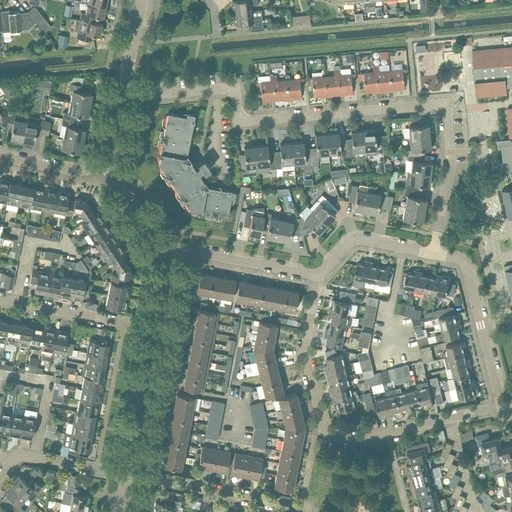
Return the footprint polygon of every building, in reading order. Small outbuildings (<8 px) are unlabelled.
[(235,9),(235,12),(252,11),(252,5),(257,5),(256,0),(237,0),(232,1),(232,9),(235,9)] [(107,7),(87,2),(85,13),(81,12),(80,20),(83,21),(92,21),(93,15),(103,17),(104,12),(106,13),(107,7)] [(35,6),(27,12),(36,22),(37,23),(44,17),(35,6)] [(29,28),(36,22),(27,12),(23,15),(20,16),(20,11),(9,12),(9,10),(0,11),(2,32),(21,30),(29,29),(29,28)] [(252,11),(235,12),(236,16),(233,16),(234,25),(249,23),(249,29),(263,28),(261,10),(252,11)] [(104,24),(92,21),(83,21),(80,20),(76,19),(74,30),(77,31),(76,38),(91,41),(91,40),(89,40),(90,34),(100,36),(101,31),(102,31),(104,24)] [(510,139),(511,138),(511,46),(472,51),(476,97),(507,94),(506,86),(511,85),(511,107),(507,108),(510,139)] [(388,58),(387,51),(379,52),(380,59),(388,58)] [(355,62),(354,54),(345,54),(346,62),(355,62)] [(444,75),(444,65),(422,66),(422,75),(444,75)] [(378,91),(376,67),(372,67),(373,72),(358,74),(358,80),(363,79),(364,92),(378,91)] [(376,67),(378,91),(391,90),(389,71),(379,72),(379,67),(376,67)] [(407,69),(389,71),(391,90),(404,89),(403,76),(408,75),(407,69)] [(326,96),(339,95),(337,71),(335,71),(334,71),(334,76),(325,77),(326,96)] [(340,71),(337,71),(339,95),(352,93),(351,81),(356,80),(355,74),(341,75),(340,71)] [(275,100),(273,76),(270,77),(270,81),(256,83),(257,94),(261,93),(262,101),(275,100)] [(275,100),(288,99),(286,80),(277,81),(276,76),(273,76),(275,100)] [(313,97),(326,96),(325,77),(307,78),(308,84),(312,84),(313,97)] [(70,101),(90,105),(92,94),(82,91),(84,78),(79,78),(71,78),(70,83),(69,89),(73,90),(70,101)] [(286,80),(288,99),(301,98),(300,85),(305,85),(304,78),(286,80)] [(35,79),(34,91),(50,91),(51,79),(35,79)] [(58,117),(63,118),(76,121),(77,115),(88,117),(90,105),(70,101),(68,113),(59,111),(58,117)] [(210,169),(204,159),(198,163),(200,165),(193,170),(184,156),(190,127),(192,127),(195,115),(188,113),(187,117),(173,114),(172,112),(170,113),(168,113),(165,125),(162,125),(162,126),(165,127),(163,138),(160,138),(159,139),(162,140),(160,153),(159,154),(160,156),(159,162),(167,174),(164,176),(165,177),(168,176),(182,196),(179,198),(180,199),(183,198),(191,210),(197,211),(198,212),(200,212),(213,215),(213,218),(214,218),(214,215),(227,217),(228,215),(229,214),(228,212),(231,198),(234,199),(236,191),(223,189),(222,192),(206,189),(196,175),(203,171),(205,173),(210,169)] [(0,125),(6,127),(9,114),(2,113),(2,116),(0,125)] [(22,141),(26,121),(14,119),(15,115),(9,114),(6,127),(12,128),(10,139),(22,141)] [(63,137),(83,141),(85,129),(75,127),(76,121),(63,118),(62,125),(66,125),(63,137)] [(34,143),(36,132),(42,134),(44,121),(38,120),(37,124),(26,121),(22,141),(34,143)] [(50,125),(50,122),(44,121),(42,134),(48,135),(50,125)] [(409,136),(410,138),(429,136),(428,125),(408,126),(409,136)] [(375,129),(363,131),(365,150),(376,149),(377,153),(383,153),(383,149),(382,140),(381,140),(376,140),(375,129)] [(353,151),(365,150),(363,131),(351,132),(352,142),(346,143),(347,156),(354,155),(353,151)] [(339,133),(327,134),(329,154),(340,153),(341,157),(347,156),(346,143),(340,144),(339,133)] [(316,151),(311,151),(312,165),(318,165),(317,155),(329,154),(327,134),(315,135),(316,151)] [(388,135),(381,136),(381,140),(382,140),(383,149),(389,148),(389,145),(388,135)] [(431,148),(429,136),(410,138),(411,150),(407,150),(408,155),(421,155),(420,149),(431,148)] [(81,152),(83,141),(63,137),(61,149),(81,152)] [(511,138),(510,139),(498,140),(498,141),(499,148),(502,148),(503,156),(504,161),(503,161),(507,161),(511,179),(511,187),(502,190),(509,219),(511,218),(511,263),(504,266),(505,270),(511,298),(511,138)] [(304,142),(292,143),(294,163),(294,167),(303,166),(303,173),(312,172),(312,165),(311,151),(305,152),(304,149),(304,142)] [(281,155),(275,156),(276,168),(282,168),(282,170),(294,169),(294,167),(294,163),(292,143),(280,144),(280,151),(281,155)] [(268,145),(256,146),(258,166),(258,173),(270,171),(270,169),(276,168),(275,156),(269,156),(268,145)] [(246,167),(258,166),(256,146),(244,147),(245,158),(239,159),(240,172),(246,171),(246,167)] [(421,161),(421,155),(408,155),(408,160),(412,160),(411,172),(431,174),(432,162),(421,161)] [(378,167),(376,167),(376,173),(385,172),(384,160),(378,161),(378,167)] [(431,174),(411,172),(409,183),(406,183),(405,188),(418,191),(419,185),(429,186),(431,174)] [(0,200),(6,202),(10,183),(11,182),(0,179),(0,200)] [(6,203),(18,205),(22,185),(10,183),(6,202),(6,203)] [(353,209),(364,211),(368,193),(368,191),(357,189),(358,185),(351,184),(349,196),(355,198),(353,209)] [(30,208),(30,206),(34,188),(33,188),(22,185),(18,205),(30,208)] [(30,206),(42,209),(46,188),(34,186),(33,188),(34,188),(30,206)] [(42,209),(54,211),(57,191),(46,188),(42,209)] [(416,197),(418,191),(405,188),(405,189),(403,195),(407,196),(405,207),(424,211),(427,199),(416,197)] [(369,191),(365,212),(377,214),(379,203),(384,204),(385,204),(387,195),(388,191),(381,190),(380,194),(369,191)] [(69,193),(57,191),(54,211),(65,213),(68,200),(69,193)] [(320,202),(312,211),(327,224),(335,215),(327,208),(331,203),(324,197),(322,195),(317,200),(320,202)] [(384,204),(384,208),(390,209),(392,200),(393,196),(387,195),(385,204),(384,204)] [(68,200),(65,213),(73,215),(73,211),(78,212),(84,221),(96,213),(91,207),(90,208),(86,201),(75,199),(75,201),(68,200)] [(422,223),(424,211),(405,207),(402,219),(422,223)] [(244,221),(244,222),(250,223),(249,227),(248,234),(260,236),(262,229),(262,225),(265,226),(268,213),(264,212),(264,216),(252,214),(253,210),(246,209),(246,211),(244,221)] [(266,237),(278,239),(282,220),(282,215),(272,213),(272,210),(268,210),(265,226),(268,226),(266,237)] [(84,221),(81,223),(88,233),(105,222),(98,211),(96,213),(84,221)] [(302,217),(298,218),(302,231),(311,226),(319,233),(327,224),(312,211),(305,219),(302,217)] [(293,222),(282,220),(278,239),(290,242),(292,231),(302,231),(298,218),(294,218),(293,222)] [(112,231),(105,222),(88,233),(95,243),(112,231)] [(119,241),(112,231),(95,243),(102,253),(119,241)] [(125,252),(119,241),(102,253),(108,263),(111,261),(123,253),(123,254),(125,252)] [(112,274),(110,282),(123,285),(123,284),(125,277),(128,278),(130,267),(126,261),(127,260),(123,254),(123,253),(111,261),(117,270),(116,275),(112,274)] [(77,263),(75,269),(88,271),(84,265),(81,260),(77,262),(77,263)] [(364,287),(365,281),(369,261),(364,260),(364,264),(357,263),(353,285),(364,287)] [(365,281),(376,283),(379,267),(373,266),(373,262),(369,261),(365,281)] [(385,268),(379,267),(376,283),(391,285),(394,267),(390,267),(391,265),(385,265),(385,268)] [(35,291),(47,293),(50,273),(32,269),(29,285),(35,286),(35,291)] [(400,287),(414,290),(418,271),(414,270),(413,273),(403,271),(400,287)] [(418,271),(414,290),(425,292),(428,276),(422,275),(423,272),(418,271)] [(63,275),(50,273),(47,293),(58,295),(62,277),(63,275)] [(208,294),(212,276),(200,273),(196,292),(208,294)] [(12,288),(15,276),(11,275),(5,274),(3,286),(12,288)] [(430,293),(436,294),(440,275),(435,274),(434,278),(428,276),(425,292),(424,299),(429,300),(430,293)] [(450,277),(440,275),(436,294),(447,296),(448,291),(454,292),(456,284),(449,283),(450,277)] [(212,276),(208,294),(220,296),(224,278),(212,276)] [(58,297),(70,299),(74,279),(62,277),(58,295),(58,297)] [(236,280),(224,278),(220,296),(232,299),(236,280)] [(86,281),(74,279),(70,299),(82,301),(83,295),(84,290),(85,284),(86,281)] [(235,299),(247,302),(251,283),(239,281),(235,299)] [(110,282),(108,294),(128,298),(131,286),(123,284),(123,285),(110,282)] [(263,286),(251,283),(247,302),(259,304),(263,286)] [(263,286),(259,304),(271,306),(274,288),(263,286)] [(271,306),(283,309),(286,290),(274,288),(271,306)] [(286,290),(283,309),(295,311),(298,292),(286,290)] [(354,301),(356,296),(356,294),(341,291),(339,298),(354,301)] [(126,310),(128,298),(108,294),(106,306),(126,310)] [(366,303),(377,305),(378,299),(367,297),(366,303)] [(330,306),(329,311),(349,315),(351,304),(335,300),(334,307),(330,306)] [(377,305),(366,303),(365,310),(376,312),(377,305)] [(399,314),(406,316),(408,304),(401,303),(399,314)] [(408,304),(406,316),(412,317),(415,306),(408,304)] [(197,319),(216,323),(218,313),(199,309),(197,319)] [(439,317),(445,316),(443,309),(432,312),(433,315),(434,319),(439,318),(439,317)] [(365,310),(363,318),(374,320),(376,312),(365,310)] [(332,316),(331,322),(347,325),(349,315),(329,311),(328,316),(332,316)] [(440,323),(442,328),(460,324),(459,319),(456,320),(454,314),(445,316),(439,317),(439,318),(434,319),(431,320),(433,325),(440,323)] [(373,327),(374,320),(363,318),(362,325),(373,327)] [(423,318),(420,319),(412,321),(414,328),(424,325),(423,322),(423,318)] [(197,319),(195,329),(214,333),(216,323),(197,319)] [(9,323),(0,320),(0,341),(5,343),(9,323)] [(256,333),(275,337),(277,325),(254,320),(252,332),(256,333)] [(347,325),(331,322),(329,328),(326,327),(325,332),(344,336),(347,325)] [(5,343),(16,345),(20,325),(9,323),(5,343)] [(461,328),(460,324),(442,328),(443,334),(435,336),(436,341),(460,335),(458,329),(461,328)] [(20,325),(16,345),(28,347),(29,346),(28,346),(32,327),(20,325)] [(28,346),(29,346),(40,348),(44,328),(32,325),(32,327),(28,346)] [(40,348),(52,350),(56,330),(44,328),(40,348)] [(214,333),(195,329),(193,339),(213,343),(214,333)] [(417,339),(427,336),(425,329),(415,332),(417,339)] [(68,332),(56,330),(52,350),(53,350),(52,354),(63,356),(68,332)] [(342,347),(344,336),(325,332),(324,337),(328,337),(326,344),(342,347)] [(361,332),(360,334),(359,339),(370,341),(371,334),(361,332)] [(256,333),(253,348),(272,348),(275,337),(256,333)] [(429,343),(427,336),(417,339),(418,346),(429,343)] [(445,358),(464,353),(463,347),(466,346),(465,341),(463,342),(462,338),(454,340),(455,344),(446,346),(447,352),(443,353),(445,358)] [(87,352),(107,356),(108,352),(109,352),(112,341),(99,339),(98,342),(89,340),(87,352)] [(211,352),(213,343),(193,339),(191,349),(211,352)] [(370,341),(359,339),(358,346),(369,348),(370,341)] [(419,349),(421,356),(431,353),(430,346),(419,349)] [(275,359),(272,348),(253,348),(257,364),(275,359)] [(191,349),(189,358),(209,362),(211,352),(191,349)] [(328,364),(324,365),(325,369),(345,365),(342,354),(337,355),(336,351),(331,349),(325,351),(327,358),(326,358),(328,364)] [(359,361),(370,358),(368,351),(358,354),(359,361)] [(105,368),(107,356),(87,352),(85,364),(105,368)] [(433,361),(431,353),(421,356),(422,361),(423,363),(433,361)] [(451,368),(470,363),(469,358),(465,359),(464,353),(445,358),(447,369),(451,368)] [(209,362),(189,358),(187,368),(207,372),(209,362)] [(370,358),(359,361),(361,368),(372,366),(370,358)] [(257,364),(260,375),(278,370),(275,359),(257,364)] [(425,372),(423,363),(422,361),(416,363),(418,373),(425,372)] [(470,363),(451,368),(454,378),(469,374),(468,368),(471,367),(470,363)] [(103,379),(105,368),(85,364),(82,376),(84,376),(103,380),(103,379)] [(347,375),(345,365),(325,369),(328,380),(347,375)] [(408,365),(401,366),(404,377),(411,375),(408,365)] [(396,379),(404,377),(401,366),(394,368),(396,379)] [(205,382),(207,372),(187,368),(185,378),(205,382)] [(374,376),(374,374),(373,369),(362,372),(358,373),(360,383),(363,382),(369,381),(370,381),(369,377),(374,376)] [(281,381),(278,370),(260,375),(262,386),(281,381)] [(388,371),(380,373),(383,384),(391,382),(388,371)] [(371,387),(383,384),(380,373),(374,374),(374,376),(369,377),(370,381),(369,381),(371,387)] [(347,375),(328,380),(331,390),(350,386),(348,380),(351,380),(352,375),(352,374),(347,375)] [(469,374),(454,378),(456,389),(475,384),(474,379),(471,380),(469,374)] [(104,380),(103,379),(103,380),(84,376),(82,388),(102,392),(104,380)] [(205,382),(185,378),(184,388),(203,391),(205,382)] [(283,392),(281,381),(262,386),(265,397),(283,392)] [(417,385),(418,389),(422,405),(428,403),(428,407),(433,405),(427,382),(417,385)] [(478,394),(475,384),(456,389),(459,399),(478,394)] [(351,392),(350,386),(331,390),(333,401),(357,395),(356,392),(354,391),(351,392)] [(102,392),(82,388),(79,399),(100,403),(102,392)] [(396,389),(397,394),(401,410),(407,408),(407,412),(412,411),(408,392),(402,393),(400,388),(396,389)] [(418,389),(408,392),(412,411),(417,410),(416,406),(422,405),(418,389)] [(444,403),(441,392),(434,394),(436,405),(444,403)] [(278,398),(281,409),(299,404),(296,393),(278,398)] [(174,406),(193,409),(195,397),(177,394),(174,406)] [(401,410),(397,394),(386,397),(391,416),(396,415),(395,411),(401,410)] [(357,395),(333,401),(336,412),(343,410),(344,415),(347,416),(353,414),(356,410),(354,401),(359,400),(358,395),(357,395)] [(380,419),(391,416),(386,397),(376,400),(380,419)] [(97,415),(100,403),(79,399),(77,411),(96,415),(97,415)] [(212,400),(210,412),(222,415),(224,403),(212,400)] [(249,405),(252,416),(264,413),(262,402),(249,405)] [(376,413),(373,404),(373,402),(366,404),(368,415),(376,413)] [(302,416),(299,404),(281,409),(284,420),(302,416)] [(174,406),(172,417),(190,421),(193,409),(174,406)] [(0,431),(8,433),(12,413),(0,411),(0,410),(0,431)] [(76,411),(73,423),(93,427),(96,415),(77,411),(76,411)] [(207,424),(220,427),(222,415),(210,412),(207,424)] [(8,433),(20,435),(24,415),(12,413),(8,433)] [(254,423),(266,420),(264,413),(252,416),(254,423)] [(36,417),(24,415),(20,435),(32,437),(36,417)] [(284,420),(286,427),(305,427),(302,416),(284,420)] [(190,421),(172,417),(170,429),(188,433),(190,421)] [(254,423),(255,428),(268,428),(266,420),(254,423)] [(93,427),(73,423),(71,435),(91,438),(93,427)] [(220,427),(207,424),(205,437),(217,439),(220,427)] [(286,427),(284,436),(302,439),(305,427),(286,427)] [(170,429),(167,441),(186,445),(188,433),(170,429)] [(440,440),(445,438),(443,430),(437,431),(440,440)] [(471,431),(459,434),(460,440),(473,437),(471,431)] [(266,436),(254,433),(252,446),(264,448),(266,438),(266,436)] [(484,452),(487,452),(496,449),(501,448),(499,437),(489,439),(488,433),(475,436),(477,447),(482,446),(484,452)] [(89,450),(91,438),(71,435),(68,453),(88,457),(89,450)] [(300,452),(302,439),(284,436),(281,449),(300,452)] [(186,445),(167,441),(165,453),(184,457),(186,445)] [(405,459),(406,463),(431,457),(427,458),(426,452),(430,451),(428,442),(406,447),(408,458),(405,459)] [(441,454),(447,457),(449,453),(452,445),(446,442),(441,454)] [(511,444),(501,448),(496,449),(487,452),(489,459),(493,462),(497,461),(499,468),(511,464),(511,444)] [(199,459),(198,465),(198,468),(212,471),(216,449),(202,446),(201,454),(200,454),(199,459)] [(230,452),(216,449),(212,471),(226,473),(230,452)] [(297,465),(300,452),(281,449),(279,461),(297,465)] [(181,468),(184,457),(165,453),(163,465),(181,468)] [(231,474),(245,477),(249,455),(235,453),(231,474)] [(443,465),(450,468),(452,463),(455,455),(449,453),(447,457),(443,465)] [(261,472),(262,466),(263,458),(249,455),(245,477),(259,480),(259,477),(261,472)] [(409,474),(430,468),(429,462),(432,462),(431,457),(406,463),(409,474)] [(295,477),(297,465),(279,461),(276,474),(295,477)] [(458,466),(452,463),(450,468),(446,476),(452,478),(454,474),(458,466)] [(511,464),(499,468),(493,470),(495,478),(502,476),(505,486),(511,483),(511,464)] [(409,474),(412,484),(435,478),(433,468),(430,469),(430,468),(409,474)] [(293,490),(295,477),(276,474),(274,486),(293,490)] [(460,476),(454,474),(452,478),(449,486),(455,489),(457,484),(460,476)] [(18,475),(11,483),(26,497),(33,489),(38,493),(42,488),(33,480),(29,484),(20,477),(18,475)] [(435,478),(412,484),(414,495),(435,489),(436,489),(434,479),(435,478)] [(26,497),(11,483),(4,491),(6,493),(6,494),(15,502),(11,507),(17,511),(23,511),(25,511),(19,505),(26,497)] [(509,490),(511,495),(511,494),(511,483),(505,486),(502,486),(503,492),(509,490)] [(451,497),(457,499),(460,494),(463,487),(457,484),(455,489),(451,497)] [(61,503),(63,503),(87,508),(89,497),(79,495),(80,488),(67,486),(66,492),(65,492),(63,494),(61,503)] [(418,498),(420,504),(438,500),(435,489),(414,495),(415,498),(418,498)] [(479,496),(485,501),(489,505),(494,499),(483,491),(479,496)] [(156,502),(153,511),(173,511),(176,501),(166,499),(167,493),(162,492),(161,498),(160,498),(159,503),(156,502)] [(460,510),(462,505),(466,497),(460,494),(457,499),(454,507),(460,510)] [(419,505),(420,511),(433,511),(442,510),(440,499),(438,500),(420,504),(419,505)] [(494,511),(496,510),(489,505),(485,501),(481,507),(488,511),(494,511)] [(86,511),(87,508),(63,503),(61,511),(86,511)]
